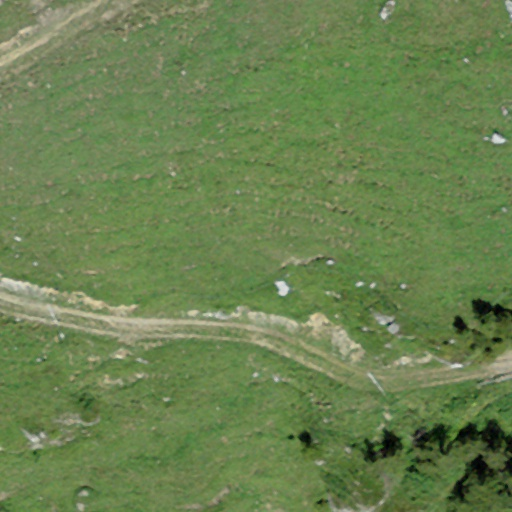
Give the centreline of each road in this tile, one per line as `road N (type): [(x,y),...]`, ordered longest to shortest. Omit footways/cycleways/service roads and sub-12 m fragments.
road 1 (track): [(0,301),(41,314),(239,336),(378,380),(511,360)]
road 2 (track): [(118,0),(0,57)]
